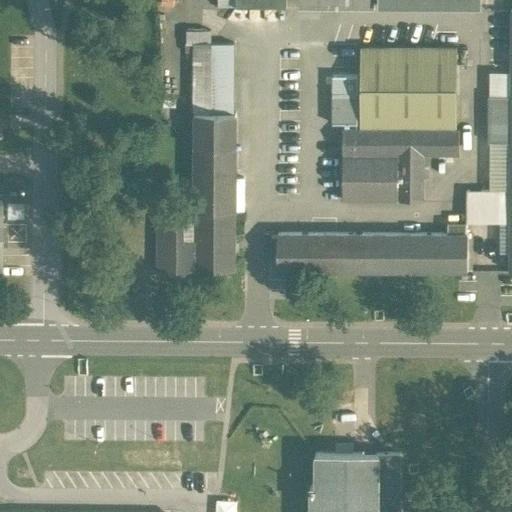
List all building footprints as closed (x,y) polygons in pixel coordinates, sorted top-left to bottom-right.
[(234,274),(238,46),(196,45),(192,274),(234,274)] [(462,53),(359,51),(358,120),(461,122),(462,53)] [(461,136),(336,134),(335,151),(461,153),(461,136)] [(398,167),(340,166),(339,201),(398,202),(398,167)] [(472,240),(270,236),(269,270),(286,271),(458,274),(471,274),(472,240)] [(400,511),(400,452),(315,452),(315,511),(400,511)]
